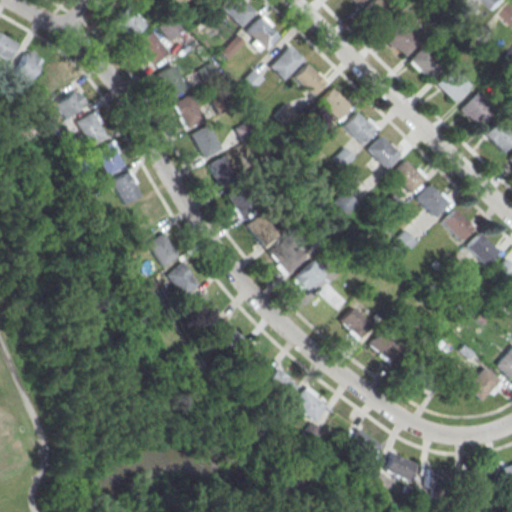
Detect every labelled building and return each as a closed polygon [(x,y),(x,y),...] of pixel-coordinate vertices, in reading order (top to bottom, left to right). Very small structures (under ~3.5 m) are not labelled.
[(240,0),(224,0),(218,6),(237,24),(251,10),(240,0)] [(377,0),(369,0),(360,10),(379,28),(392,14),(377,0)] [(484,0),(494,9),(502,0),(484,0)] [(511,2),(501,14),(511,24),(511,2)] [(144,23),(125,5),(109,22),(128,40),(144,23)] [(256,16),(243,30),(262,48),(276,34),(256,16)] [(396,22),(383,36),(402,54),(415,40),(396,22)] [(133,44),(149,64),(165,52),(149,32),(133,44)] [(0,34),(0,56),(5,59),(14,41),(0,34)] [(286,44),(266,65),(281,79),(300,58),(286,44)] [(421,45),(407,59),(426,77),(440,63),(421,45)] [(39,59),(23,82),(8,72),(22,51),(25,53),(26,51),(39,59)] [(303,62),(290,76),(309,94),(322,80),(303,62)] [(152,73),(170,63),(183,88),(166,97),(152,73)] [(449,66),(432,83),(451,101),(468,84),(449,66)] [(62,79),(49,67),(36,81),(48,92),(62,79)] [(328,86),(315,100),(334,118),(347,104),(328,86)] [(49,104),(58,118),(81,103),(71,89),(49,104)] [(475,90),(458,108),(477,126),(493,109),(475,90)] [(169,103),(187,93),(200,118),(183,127),(169,103)] [(71,120),(88,110),(101,134),(84,144),(71,120)] [(353,111),(340,125),(359,143),(372,129),(353,111)] [(511,136),(494,119),(481,133),(500,151),(511,138),(511,136)] [(187,133),(204,123),(217,147),(200,157),(187,133)] [(377,134),(363,149),(382,168),(400,149),(391,140),(387,144),(377,134)] [(88,150),(105,140),(118,164),(101,174),(88,150)] [(350,157),(341,147),(331,156),(339,166),(350,157)] [(203,164),(220,154),(234,179),(217,188),(203,164)] [(402,159),(388,173),(408,191),(421,177),(402,159)] [(105,180),(122,170),(136,194),(118,204),(105,180)] [(223,193),(240,183),(254,208),(237,217),(223,193)] [(426,183),(413,197),(432,215),(445,201),(426,183)] [(343,214),(354,203),(342,191),(330,202),(343,214)] [(152,226),(139,203),(123,212),(136,234),(152,226)] [(451,208),(438,222),(457,240),(470,226),(451,208)] [(256,216),(243,226),(254,239),(267,229),(256,216)] [(413,242),(401,229),(380,249),(393,262),(413,242)] [(476,231),(462,245),(482,263),(495,249),(476,231)] [(141,243),(157,232),(173,255),(156,266),(141,243)] [(302,256),(287,242),(269,260),(284,274),(302,256)] [(493,270),(505,280),(511,271),(511,265),(503,258),(493,270)] [(288,280),(300,293),(320,272),(308,260),(288,280)] [(175,262),(160,274),(176,295),(192,283),(175,262)] [(196,291),(181,305),(200,325),(214,311),(196,291)] [(355,339),(368,325),(349,306),(335,321),(355,339)] [(220,317),(206,331),(224,351),(239,337),(220,317)] [(367,344),(386,362),(401,345),(382,328),(367,344)] [(244,343),(230,358),(250,377),(264,362),(244,343)] [(509,343),(511,345),(511,372),(508,377),(492,365),(509,343)] [(429,392),(440,377),(420,363),(410,378),(429,392)] [(480,365),(495,378),(477,399),(462,386),(480,365)] [(272,367),(259,382),(280,399),(293,384),(272,367)] [(298,387),(286,403),(309,419),(320,403),(298,387)] [(314,430),(305,423),(296,434),(306,442),(314,430)] [(352,428),(340,444),(363,460),(374,444),(352,428)] [(387,451),(379,468),(403,479),(410,462),(387,451)] [(511,462),(501,466),(507,485),(511,483),(511,462)] [(446,492),(448,470),(422,468),(420,490),(446,492)] [(489,490),(489,471),(465,471),(465,490),(489,490)]
